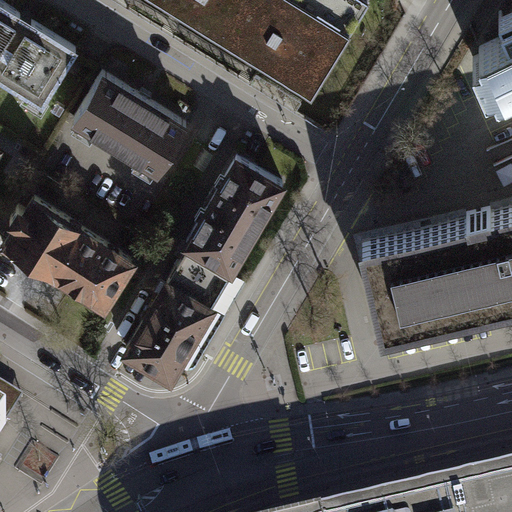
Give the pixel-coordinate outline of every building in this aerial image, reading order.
[(167,0),(230,38),(253,0),(167,0)] [(253,0),(230,38),(306,85),(358,0),(253,0)] [(30,90),(45,99),(76,50),(0,2),(0,82),(25,98),(30,90)] [(511,5),(500,11),(509,33),(479,46),(482,53),(474,57),(487,86),(496,83),(498,89),(511,82),(511,5)] [(72,118),(153,168),(183,121),(102,70),(72,118)] [(233,221),(259,236),(290,183),(241,153),(205,213),(230,227),(233,221)] [(23,259),(52,277),(83,227),(34,197),(23,215),(16,211),(6,228),(12,232),(0,252),(0,254),(19,266),(23,259)] [(509,298),(511,297),(511,204),(492,209),(491,206),(466,211),(467,215),(362,240),(383,328),(394,326),(494,302),(501,300),(509,298)] [(171,270),(221,299),(259,236),(233,221),(230,227),(205,213),(171,270)] [(83,227),(52,277),(98,305),(129,255),(83,227)] [(167,372),(181,368),(221,299),(171,270),(127,348),(167,372)] [(25,399),(0,384),(0,419),(9,425),(25,399)] [(0,439),(9,425),(0,419),(0,439)] [(511,511),(511,496),(507,478),(421,498),(362,511),(511,511)]
